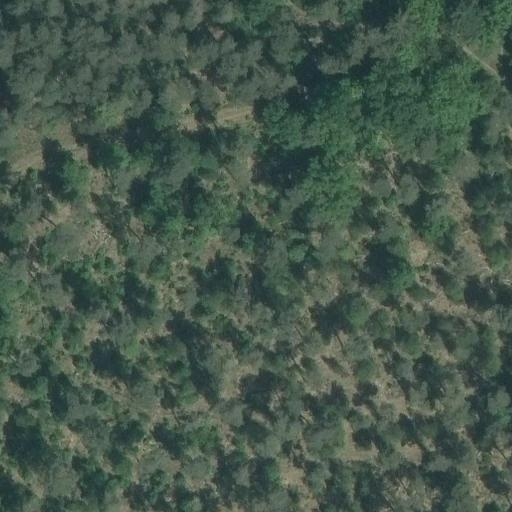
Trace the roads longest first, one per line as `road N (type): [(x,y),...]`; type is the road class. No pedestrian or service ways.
road 1 (track): [(463,48),(29,155),(2,169),(0,186)]
road 2 (track): [(511,92),(404,0)]
